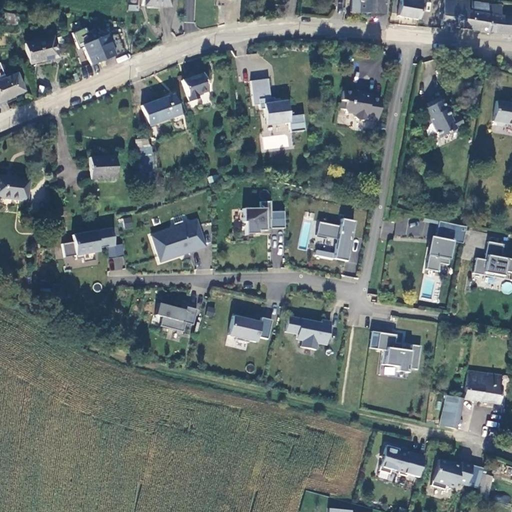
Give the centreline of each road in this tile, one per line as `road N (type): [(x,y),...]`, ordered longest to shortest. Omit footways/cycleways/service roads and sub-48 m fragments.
road 1 (residential): [(108,281),(281,277),(366,294),(412,34)]
road 2 (track): [(459,437),(114,355),(0,292)]
road 3 (tertiary): [(0,125),(206,41),(283,27),(412,34)]
